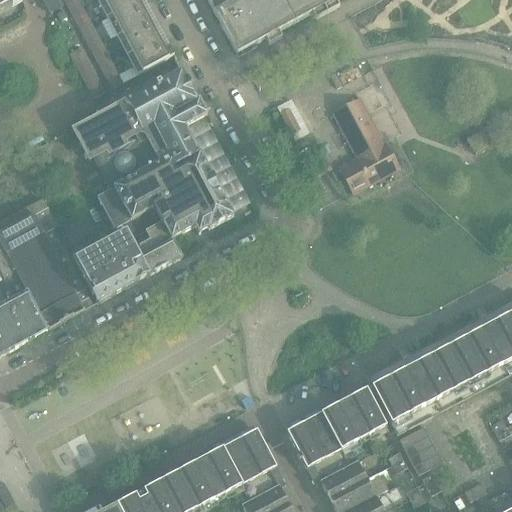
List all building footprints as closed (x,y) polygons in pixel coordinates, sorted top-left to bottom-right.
[(0,0),(0,9),(16,0),(0,0)] [(61,7),(57,0),(40,0),(49,14),(61,7)] [(81,8),(76,0),(63,0),(70,13),(81,8)] [(174,59),(141,0),(101,0),(127,47),(143,75),(174,59)] [(205,0),(213,15),(231,6),(230,5),(240,0),(205,0)] [(280,0),(240,0),(230,5),(231,6),(213,15),(234,53),(252,44),(253,47),(267,40),(265,38),(274,33),(275,35),(294,25),(280,0)] [(340,0),(280,0),(294,25),(313,14),(312,12),(331,2),(332,4),(340,0)] [(91,27),(81,8),(70,13),(81,33),(91,27)] [(101,46),(91,27),(81,33),(91,52),(101,46)] [(112,65),(101,46),(91,52),(102,71),(112,65)] [(103,95),(79,50),(70,55),(94,100),(103,95)] [(122,85),(112,65),(102,71),(112,90),(122,85)] [(232,219),(184,129),(206,117),(182,73),(180,73),(179,72),(179,73),(176,75),(177,77),(173,80),(171,77),(166,80),(168,82),(159,87),(158,84),(154,86),(156,89),(150,92),(149,89),(145,91),(147,94),(136,99),(135,97),(71,131),(86,159),(84,160),(86,164),(88,163),(89,165),(91,164),(91,162),(91,161),(108,192),(96,199),(114,232),(120,228),(124,235),(128,243),(144,235),(145,236),(161,228),(163,227),(170,241),(194,229),(198,236),(207,231),(208,232),(232,219)] [(399,171),(384,145),(383,146),(358,101),(332,116),(356,160),(338,170),(352,197),(399,171)] [(331,172),(326,163),(311,171),(316,180),(331,172)] [(81,286),(55,239),(51,231),(52,230),(38,204),(23,212),(24,214),(0,227),(0,274),(2,278),(4,281),(16,274),(25,293),(48,333),(93,309),(81,286)] [(180,260),(170,241),(163,227),(161,228),(145,236),(148,242),(137,248),(142,257),(137,260),(147,279),(181,261),(181,259),(180,260)] [(147,279),(137,260),(128,243),(124,235),(73,263),(96,307),(147,279)] [(0,347),(4,357),(48,333),(25,293),(16,274),(4,281),(0,283),(0,347)] [(475,397),(511,376),(511,300),(443,337),(475,397)] [(395,439),(475,397),(443,337),(364,379),(370,390),(395,439)] [(385,430),(365,393),(322,415),(321,416),(341,454),(366,440),(385,430)] [(366,483),(356,465),(349,469),(341,454),(321,416),(286,435),(298,457),(295,458),(298,463),(300,462),(315,490),(320,487),(322,489),(329,503),(366,483)] [(506,431),(501,422),(490,428),(494,437),(506,431)] [(427,439),(422,430),(410,437),(415,446),(427,439)] [(509,438),(506,431),(494,437),(498,444),(509,438)] [(277,511),(288,507),(279,491),(285,488),(256,433),(236,443),(256,481),(239,490),(248,504),(240,508),(242,511),(277,511)] [(415,446),(410,437),(398,443),(403,452),(415,446)] [(432,448),(427,439),(415,446),(420,454),(432,448)] [(196,511),(197,511),(239,490),(256,481),(236,443),(178,474),(196,511)] [(420,454),(415,446),(403,452),(407,461),(420,454)] [(437,457),(432,448),(420,454),(424,463),(437,457)] [(424,463),(420,454),(407,461),(412,470),(424,463)] [(402,463),(398,456),(387,462),(391,469),(402,463)] [(441,466),(437,457),(424,463),(429,472),(441,466)] [(406,471),(402,463),(391,469),(395,477),(406,471)] [(429,472),(424,463),(412,470),(417,479),(429,472)] [(196,511),(178,474),(116,507),(118,511),(196,511)] [(440,493),(431,477),(421,482),(430,499),(440,493)] [(333,511),(351,511),(374,500),(366,483),(329,503),(333,511)] [(3,485),(0,486),(0,499),(6,511),(14,506),(3,485)] [(480,486),(469,492),(474,503),(486,496),(480,486)] [(420,498),(416,490),(405,496),(409,503),(420,498)] [(469,492),(463,495),(468,505),(474,503),(469,492)] [(424,505),(420,498),(409,503),(413,511),(424,505)] [(380,511),(374,500),(351,511),(380,511)]
